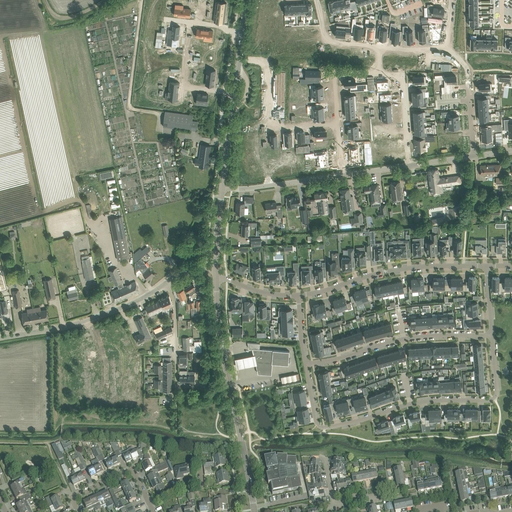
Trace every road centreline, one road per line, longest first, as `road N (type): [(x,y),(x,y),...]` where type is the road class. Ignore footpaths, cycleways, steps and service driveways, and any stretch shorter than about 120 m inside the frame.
road 1 (residential): [(305,363),(314,419),(326,428),(424,401),(494,398),(492,335)]
road 2 (tertiary): [(254,511),(216,279)]
road 3 (residential): [(486,266),(380,272),(299,296)]
road 4 (residential): [(492,335),(403,338),(305,363)]
road 5 (unclassified): [(0,339),(61,329),(167,282)]
road 6 (tertiary): [(221,188),(242,28)]
road 7 (residential): [(177,424),(167,282)]
